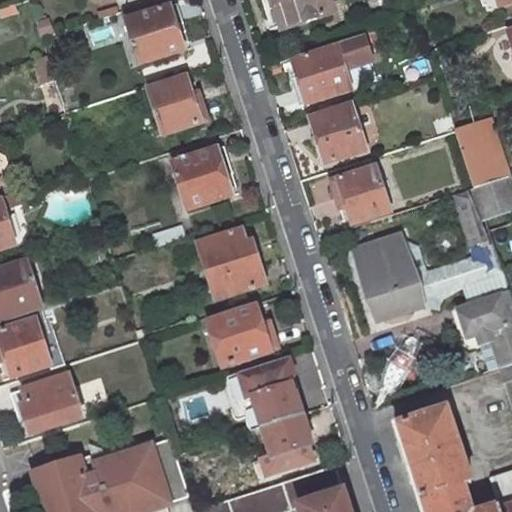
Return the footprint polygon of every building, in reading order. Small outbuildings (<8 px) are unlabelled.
[(329,0),(273,0),(282,28),(333,11),(329,0)] [(10,1),(0,4),(0,9),(1,12),(13,9),(10,1)] [(170,7),(128,20),(141,60),(184,47),(170,7)] [(305,100),(350,85),(344,66),(371,58),(361,31),(335,40),(336,45),(292,59),(305,100)] [(37,57),(45,82),(55,79),(46,54),(37,57)] [(193,74),(150,88),(163,130),(214,114),(210,100),(202,103),(193,74)] [(351,104),(310,116),(324,160),(364,147),(351,104)] [(506,174),(488,119),(453,130),(471,185),(506,174)] [(216,145),(172,158),(187,204),(230,190),(216,145)] [(342,195),(350,220),(387,208),(372,165),(330,179),(336,197),(342,195)] [(480,213),(511,203),(511,191),(506,174),(471,185),(480,213)] [(10,201),(19,198),(16,188),(6,191),(10,201)] [(465,188),(448,193),(467,242),(484,237),(465,188)] [(0,244),(14,240),(3,203),(10,201),(6,191),(0,193),(0,195),(1,198),(0,197),(0,244)] [(240,229),(202,241),(220,296),(264,282),(251,240),(245,242),(240,229)] [(363,273),(377,317),(423,303),(400,235),(360,248),(368,272),(363,273)] [(0,314),(41,302),(26,257),(0,265),(0,314)] [(474,296),(461,300),(472,335),(477,337),(479,342),(480,342),(489,370),(500,367),(511,362),(511,308),(504,287),(496,268),(468,276),(474,296)] [(256,306),(207,321),(221,363),(278,347),(272,327),(263,330),(256,306)] [(50,360),(35,315),(0,326),(0,347),(4,346),(8,358),(13,372),(50,360)] [(8,358),(4,346),(0,347),(0,356),(1,360),(8,358)] [(242,400),(251,428),(302,412),(295,391),(291,393),(286,378),(294,376),(288,356),(228,375),(236,401),(242,400)] [(511,362),(500,367),(511,405),(511,362)] [(22,404),(30,429),(80,412),(67,373),(11,391),(16,407),(22,404)] [(421,511),(497,511),(496,508),(495,506),(481,509),(479,504),(470,507),(471,511),(468,511),(459,484),(468,481),(457,446),(462,445),(458,434),(454,435),(444,406),(394,421),(417,497),(421,511)] [(302,412),(251,428),(261,457),(264,457),(272,485),(299,477),(299,476),(291,449),(308,444),(304,432),(308,431),(302,412)] [(82,455),(28,472),(40,511),(159,511),(176,507),(155,440),(84,463),(82,455)] [(347,511),(332,466),(299,476),(299,477),(272,485),(194,510),(195,511),(265,511),(292,503),(295,511),(347,511)]
